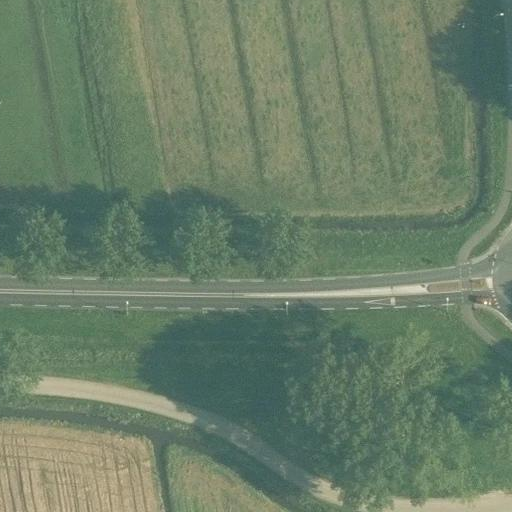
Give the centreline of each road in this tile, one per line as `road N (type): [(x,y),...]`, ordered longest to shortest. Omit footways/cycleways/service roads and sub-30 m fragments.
road 1 (unclassified): [(0,386),(67,388),(208,424),(331,501),(417,511)]
road 2 (primary): [(340,292),(0,291)]
road 3 (primary): [(504,261),(340,292)]
road 4 (primary): [(340,292),(433,300),(506,295)]
